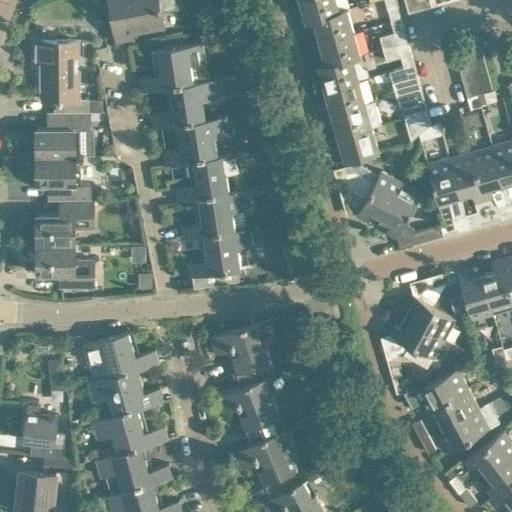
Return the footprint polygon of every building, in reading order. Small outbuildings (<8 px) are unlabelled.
[(163,22),(161,9),(176,6),(175,0),(110,0),(117,39),(133,36),(131,28),(163,22)] [(340,9),(340,8),(337,0),(299,0),(305,19),(313,17),(340,9)] [(385,0),(391,20),(402,17),(396,0),(385,0)] [(405,0),(408,11),(432,4),(431,0),(405,0)] [(354,30),(347,6),(340,8),(340,9),(313,17),(320,40),(354,30)] [(379,35),(382,47),(408,40),(402,17),(391,20),(394,31),(379,35)] [(320,40),(326,62),(326,63),(359,53),(360,53),(354,30),(320,40)] [(43,98),(54,98),(55,110),(89,110),(89,97),(78,97),(77,38),(40,39),(37,40),(37,42),(37,58),(38,59),(39,61),(42,61),(43,98)] [(139,76),(141,90),(168,85),(167,84),(195,80),(192,61),(206,59),(203,40),(175,45),(156,48),(160,73),(139,76)] [(400,56),(403,67),(415,64),(408,40),(382,47),(386,60),(400,56)] [(482,49),(456,56),(460,70),(485,63),(482,49)] [(324,89),(359,79),(369,76),(367,68),(363,66),(359,53),(326,63),(326,62),(317,64),(324,89)] [(489,75),(485,63),(460,70),(463,82),(489,75)] [(421,86),(415,64),(403,67),(406,78),(392,82),(395,94),(421,86)] [(463,82),(467,95),(478,92),(484,91),(493,89),(489,75),(463,82)] [(207,117),(207,116),(204,97),(219,95),(216,77),(195,80),(167,84),(168,85),(171,109),(150,113),(153,126),(180,122),(179,121),(207,117)] [(331,112),(365,102),(359,79),(324,89),(331,112)] [(403,116),(403,117),(428,110),(421,86),(395,94),(399,105),(401,105),(404,116),(403,116)] [(470,107),(482,104),(478,92),(467,95),(470,107)] [(337,136),(372,126),(372,125),(381,122),(375,100),(365,102),(331,112),(337,136)] [(89,126),(89,117),(89,110),(55,110),(49,110),(49,125),(37,125),(37,126),(41,126),(41,154),(81,154),(81,126),(89,126)] [(431,123),(428,110),(403,117),(410,140),(431,123)] [(162,149),(164,163),(191,159),(191,158),(219,153),(216,134),(230,132),(227,113),(207,116),(207,117),(179,121),(180,122),(183,146),(162,149)] [(344,158),(378,149),(372,126),(337,136),(344,158)] [(511,137),(492,143),(503,182),(511,179),(511,137)] [(470,150),(484,197),(494,195),(498,204),(502,217),(511,214),(508,201),(503,182),(492,143),(470,150)] [(174,186),(176,199),(197,196),(197,195),(230,190),(227,171),(242,168),(239,149),(219,153),(191,158),(191,159),(195,182),(174,186)] [(470,150),(449,156),(460,194),(471,191),(474,200),(484,197),(470,150)] [(49,198),(61,198),(90,198),(90,181),(81,181),(81,154),(41,154),(41,181),(37,181),(37,183),(49,183),(49,198)] [(451,207),(448,197),(460,194),(449,156),(427,162),(440,210),(451,207)] [(381,169),(379,172),(359,161),(334,168),(342,196),(352,193),(351,191),(355,190),(366,195),(357,212),(366,217),(371,208),(382,214),(401,180),(381,169)] [(396,234),(421,191),(401,180),(382,214),(392,220),(387,229),(396,234)] [(180,223),(182,237),(203,233),(236,228),(236,227),(233,208),(248,206),(245,188),(230,190),(197,195),(197,196),(201,220),(180,223)] [(94,198),(90,198),(61,198),(61,211),(38,212),(38,242),(74,241),(74,226),(94,226),(94,198)] [(475,210),(465,213),(469,226),(479,224),(475,210)] [(459,229),(469,226),(465,213),(455,216),(459,229)] [(440,223),(415,230),(418,241),(443,234),(440,223)] [(253,244),(250,225),(236,227),(236,228),(203,233),(207,257),(186,261),(188,274),(192,274),(194,286),(239,279),(237,267),(241,266),(238,246),(253,244)] [(93,257),(75,257),(74,241),(38,242),(38,272),(61,272),(61,285),(93,285),(93,265),(93,257)] [(501,258),(511,296),(511,258),(511,259),(511,255),(501,258)] [(493,311),(511,305),(511,296),(501,258),(491,260),(494,270),(482,273),(493,311)] [(493,311),(482,273),(470,276),(468,267),(458,270),(463,289),(471,318),(493,311)] [(430,286),(456,279),(453,268),(427,275),(430,286)] [(407,301),(411,303),(405,314),(445,336),(456,316),(413,292),(407,301)] [(434,356),(445,336),(405,314),(399,325),(396,322),(390,332),(395,351),(396,351),(397,351),(403,350),(401,354),(414,360),(419,348),(434,356)] [(246,383),(266,376),(276,373),(266,339),(260,320),(210,334),(215,352),(231,348),(233,356),(238,354),(246,383)] [(88,360),(103,356),(108,374),(108,375),(134,368),(160,361),(156,347),(136,353),(129,329),(83,341),(88,360)] [(496,360),(506,357),(503,347),(502,344),(492,347),(496,360)] [(511,344),(511,345),(503,347),(506,357),(511,355),(511,344)] [(395,351),(386,353),(393,378),(393,380),(404,377),(402,370),(397,351),(396,351),(395,351)] [(50,362),(51,388),(64,387),(63,362),(50,362)] [(428,396),(419,400),(424,409),(468,386),(457,365),(422,384),(428,396)] [(107,395),(112,412),(112,413),(138,406),(164,399),(161,386),(140,391),(134,368),(108,375),(108,374),(88,380),(93,398),(107,395)] [(246,412),(256,439),(257,440),(280,429),(284,428),(266,376),(246,383),(216,394),(223,412),(238,406),(241,414),(246,412)] [(404,377),(393,380),(397,392),(407,389),(404,377)] [(429,418),(437,414),(443,425),(479,407),(468,386),(424,409),(429,418)] [(32,438),(30,452),(45,454),(62,455),(65,428),(56,427),(58,411),(39,409),(40,404),(27,403),(24,438),(32,438)] [(111,432),(116,450),(116,451),(142,444),(169,437),(165,424),(145,429),(138,406),(112,413),(112,412),(91,418),(97,436),(111,432)] [(445,449),(489,426),(479,407),(443,425),(449,435),(440,440),(445,449)] [(413,421),(420,436),(428,432),(420,417),(413,421)] [(471,467),(479,461),(486,471),(511,450),(511,439),(503,428),(464,458),(471,467)] [(280,429),(257,440),(256,439),(233,450),(241,467),(255,460),(259,468),(264,466),(276,492),(276,494),(303,479),(302,478),(280,429)] [(436,447),(428,432),(420,436),(428,451),(436,447)] [(106,473),(109,487),(120,484),(121,489),(121,490),(153,481),(173,475),(170,462),(149,468),(142,444),(116,451),(116,450),(97,456),(102,475),(106,473)] [(511,479),(511,450),(486,471),(494,480),(486,486),(492,494),(511,479)] [(73,470),(75,457),(62,455),(45,454),(44,467),(73,470)] [(20,468),(16,509),(42,511),(51,511),(56,471),(20,468)] [(449,478),(460,491),(467,486),(456,473),(449,478)] [(286,511),(326,511),(307,476),(302,478),(303,479),(276,494),(276,492),(262,500),(268,511),(279,511),(285,509),(286,511)] [(510,509),(511,507),(511,479),(492,494),(498,502),(502,499),(510,509)] [(180,498),(159,504),(153,481),(121,490),(121,489),(107,493),(112,511),(126,507),(127,511),(181,511),(183,511),(180,498)] [(477,499),(467,486),(460,491),(470,504),(477,499)]
